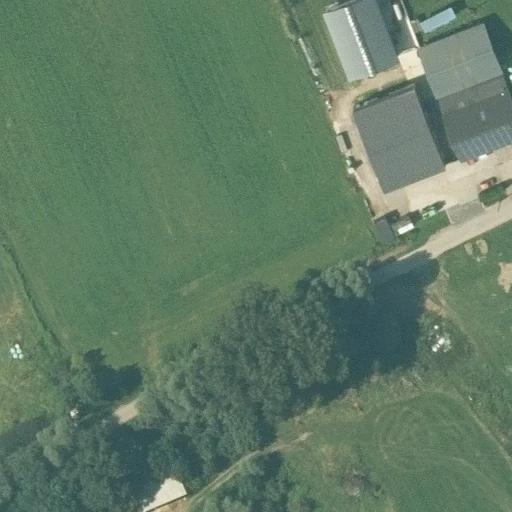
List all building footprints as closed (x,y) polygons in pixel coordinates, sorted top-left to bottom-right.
[(374,0),(353,0),(327,10),(352,73),(396,56),(374,0)] [(462,157),(511,137),(511,95),(484,23),(420,48),(462,157)] [(385,186),(446,163),(415,83),(354,106),(385,186)] [(390,215),(396,229),(416,221),(410,207),(390,215)] [(382,239),(395,235),(390,214),(376,218),(382,239)] [(349,392),(341,382),(331,393),(338,400),(349,392)] [(147,511),(179,499),(170,478),(92,511),(147,511)]
